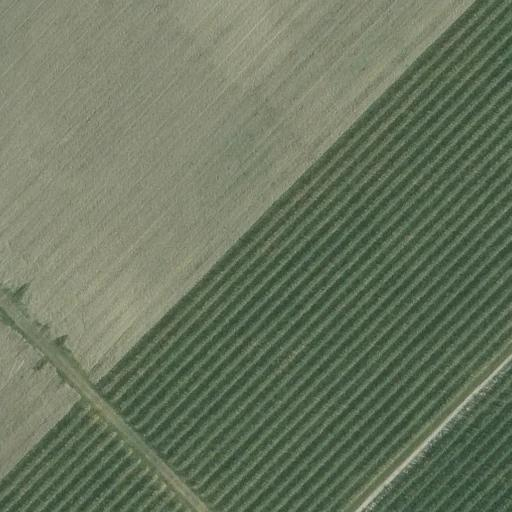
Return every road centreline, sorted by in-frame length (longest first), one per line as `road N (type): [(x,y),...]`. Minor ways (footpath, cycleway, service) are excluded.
road 1 (track): [(210,511),(0,294)]
road 2 (track): [(369,511),(511,367)]
